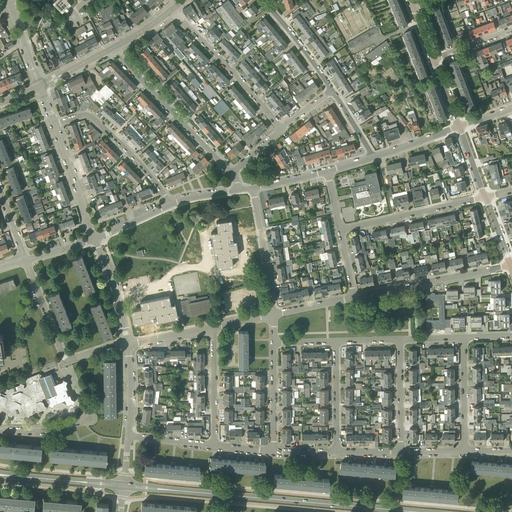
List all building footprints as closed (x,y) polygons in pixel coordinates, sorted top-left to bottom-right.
[(55,0),(53,3),(62,12),(66,9),(67,10),(69,8),(68,7),(71,4),(67,0),(55,0)] [(157,5),(152,0),(149,0),(147,2),(146,1),(144,3),(141,0),(139,0),(139,1),(140,2),(136,6),(138,9),(144,16),(148,12),(146,10),(150,6),(152,9),(157,5)] [(206,17),(205,14),(203,10),(197,0),(194,0),(193,1),(197,9),(199,12),(201,16),(203,19),(204,19),(206,17)] [(227,0),(224,3),(240,23),(245,19),(244,19),(243,19),(228,0),(227,0)] [(236,7),(240,12),(247,6),(244,3),(247,0),(239,0),(240,1),(237,4),(238,5),(236,7)] [(293,4),(291,0),(283,0),(286,9),(293,7),(295,10),(297,9),(299,7),(299,5),(298,5),(297,3),(293,4)] [(465,2),(464,0),(457,0),(460,8),(463,7),(462,4),(465,2)] [(471,0),(464,0),(465,2),(468,2),(469,6),(470,6),(471,9),(474,9),(471,1),(471,0)] [(304,3),(309,9),(311,12),(312,14),(315,12),(306,1),(304,3)] [(403,12),(399,1),(390,4),(395,16),(403,12)] [(239,24),(240,23),(224,3),(216,9),(231,30),(239,24)] [(506,3),(503,4),(505,8),(504,8),(505,11),(503,12),(505,17),(507,25),(511,22),(511,18),(511,15),(509,11),(508,7),(506,3)] [(103,18),(100,20),(109,38),(114,35),(110,27),(113,26),(112,25),(104,9),(101,4),(97,7),(101,13),(103,18)] [(201,22),(204,20),(204,19),(203,19),(201,16),(199,12),(197,9),(195,11),(191,4),(182,10),(189,19),(191,17),(195,22),(199,19),(201,22)] [(249,17),(246,19),(245,18),(244,19),(245,19),(248,23),(252,20),(256,16),(254,14),(258,10),(253,4),(247,9),(248,9),(245,12),(249,17)] [(114,24),(115,25),(119,32),(124,30),(115,12),(111,5),(104,9),(112,25),(114,24)] [(433,10),(434,12),(437,22),(446,18),(442,9),(441,10),(440,7),(433,10)] [(134,13),(140,19),(144,16),(138,9),(134,13)] [(293,18),(296,23),(302,19),(307,15),(311,12),(309,9),(306,11),(303,13),(302,10),(300,12),(298,10),(292,14),(294,17),(293,18)] [(140,19),(134,13),(132,10),(129,13),(127,11),(125,12),(130,22),(133,20),(135,23),(140,19)] [(468,10),(461,13),(462,18),(462,19),(466,18),(465,17),(470,16),(468,10)] [(121,14),(120,15),(118,11),(115,12),(124,30),(130,27),(123,14),(121,14)] [(217,12),(216,13),(215,14),(213,15),(210,17),(208,19),(212,23),(214,21),(219,16),(217,12)] [(408,24),(403,12),(395,16),(398,25),(400,24),(401,27),(408,24)] [(500,15),(497,16),(501,27),(507,25),(505,17),(501,18),(500,15)] [(260,29),(263,26),(269,22),(265,17),(259,22),(256,24),(256,25),(258,28),(259,28),(260,29)] [(489,18),(491,22),(488,23),(490,31),(496,29),(494,21),(492,17),(489,18)] [(446,18),(437,22),(442,33),(450,30),(446,18)] [(245,19),(240,23),(239,24),(242,28),(248,23),(245,19)] [(306,24),(302,19),(296,23),(300,28),(306,24)] [(109,38),(100,20),(100,21),(97,22),(99,26),(101,29),(99,30),(104,40),(109,38)] [(218,25),(214,21),(212,23),(209,26),(211,28),(207,32),(211,36),(218,29),(216,27),(218,25)] [(300,28),(304,33),(313,26),(312,26),(311,24),(311,23),(309,21),(306,24),(300,28)] [(6,38),(7,37),(9,36),(1,22),(0,22),(0,33),(1,36),(4,34),(6,38)] [(86,29),(92,26),(90,22),(81,27),(84,32),(87,31),(86,29)] [(267,31),(272,26),(269,22),(263,26),(267,31)] [(167,35),(176,27),(173,23),(163,30),(167,35)] [(484,33),(490,31),(488,23),(481,26),(484,33)] [(478,35),(475,28),(474,24),(468,26),(472,38),(478,35)] [(265,35),(261,39),(263,42),(264,41),(265,43),(267,41),(265,38),(267,37),(268,38),(276,31),(272,26),(267,31),(264,34),(265,35)] [(313,26),(304,33),(307,38),(316,31),(313,26)] [(484,33),(481,26),(475,28),(478,35),(484,33)] [(181,52),(186,46),(184,44),(186,42),(182,39),(185,36),(177,27),(177,28),(176,27),(167,35),(181,52)] [(222,37),(226,33),(222,30),(220,32),(218,29),(211,36),(215,40),(219,36),(221,38),(222,37)] [(64,62),(68,60),(68,59),(69,59),(61,44),(59,40),(53,30),(50,32),(55,41),(57,44),(60,50),(58,51),(59,54),(63,62),(64,61),(64,62)] [(450,30),(442,33),(446,45),(453,42),(452,40),(453,39),(450,30)] [(270,41),(273,38),(275,40),(280,36),(276,31),(268,38),(267,37),(265,38),(267,41),(269,40),(270,41)] [(311,43),(320,36),(320,35),(320,36),(319,34),(316,31),(307,38),(311,43)] [(403,37),(405,42),(407,46),(415,42),(411,31),(404,33),(405,36),(403,37)] [(227,32),(226,33),(222,37),(223,38),(218,43),(222,47),(228,42),(231,39),(232,37),(227,32)] [(163,39),(158,34),(158,33),(152,37),(168,55),(172,51),(166,45),(161,40),(163,39)] [(94,34),(89,37),(94,46),(99,43),(95,37),(94,34)] [(280,36),(275,40),(272,42),(275,46),(276,47),(284,40),(280,36)] [(315,47),(324,41),(323,40),(324,40),(320,36),(311,43),(315,47)] [(89,37),(83,39),(88,49),(94,46),(89,37)] [(61,44),(69,59),(71,58),(73,58),(73,57),(74,57),(72,54),(75,53),(70,43),(69,40),(68,40),(68,38),(65,40),(66,42),(64,43),(62,39),(59,40),(61,44)] [(83,39),(78,42),(80,45),(83,51),(88,49),(83,39)] [(232,46),(230,44),(233,41),(231,39),(228,42),(222,47),(226,51),(232,46)] [(276,48),(279,52),(282,49),(283,49),(288,45),(284,40),(276,47),(275,46),(273,47),(275,50),(276,48)] [(386,40),(376,47),(365,55),(370,62),(391,47),(388,43),(386,40)] [(54,48),(53,47),(50,41),(47,42),(49,46),(46,48),(49,52),(51,58),(49,59),(53,67),(56,65),(56,64),(57,63),(52,51),(51,49),(54,48)] [(318,52),(327,45),(324,41),(315,47),(318,52)] [(407,46),(408,50),(411,57),(420,54),(415,42),(407,46)] [(501,42),(495,44),(498,52),(501,50),(503,54),(506,53),(501,42)] [(190,54),(192,52),(197,47),(193,43),(187,48),(189,50),(184,54),(187,57),(190,54)] [(235,43),(232,46),(226,51),(231,56),(236,50),(239,48),(240,49),(242,47),(240,45),(238,46),(235,43)] [(495,44),(489,46),(492,54),(498,52),(495,44)] [(80,45),(75,47),(78,54),(83,51),(80,45)] [(328,56),(333,52),(327,45),(318,52),(322,57),(323,57),(324,59),(328,56)] [(489,46),(483,49),(485,56),(492,54),(489,46)] [(201,51),(197,47),(192,52),(196,56),(201,51)] [(272,51),(273,52),(275,50),(273,47),(264,55),(265,56),(269,53),(272,51)] [(140,53),(144,58),(149,53),(145,49),(140,53)] [(248,57),(250,55),(254,51),(252,49),(246,55),(248,57)] [(289,58),(295,54),(291,49),(286,53),(289,58)] [(485,56),(483,49),(477,51),(481,62),(487,60),(485,56)] [(241,55),(236,50),(231,56),(235,60),(241,55)] [(205,55),(201,51),(196,56),(198,58),(196,61),(198,63),(200,60),(205,55)] [(144,58),(148,62),(153,57),(149,53),(144,58)] [(273,55),(272,56),(269,53),(265,56),(270,61),(275,57),(273,55)] [(293,63),(298,59),(295,54),(289,58),(293,63)] [(424,66),(420,54),(411,57),(415,69),(424,66)] [(47,60),(45,55),(41,56),(47,68),(48,67),(49,69),(53,67),(49,59),(47,60)] [(155,55),(153,57),(148,62),(152,66),(159,60),(155,55)] [(205,55),(200,60),(205,65),(210,60),(205,55)] [(250,60),(247,57),(244,59),(239,64),(243,69),(251,61),(252,62),(254,61),(252,58),(250,60)] [(329,68),(336,64),(332,58),(326,62),(329,68)] [(160,59),(159,60),(152,66),(155,71),(163,64),(164,63),(160,59)] [(292,74),(294,77),(305,69),(298,59),(293,63),(294,65),(291,68),(292,69),(290,70),(292,73),(292,74)] [(451,63),(453,71),(455,75),(464,71),(460,62),(459,63),(458,60),(451,63)] [(101,70),(98,73),(102,77),(103,79),(106,76),(107,75),(117,66),(113,61),(111,63),(109,65),(107,66),(110,69),(107,71),(104,73),(101,70)] [(243,69),(247,73),(252,68),(255,66),(252,62),(251,61),(243,69)] [(209,64),(204,69),(206,70),(205,71),(208,74),(208,73),(210,75),(217,68),(213,63),(211,66),(209,64)] [(155,71),(159,75),(167,68),(163,64),(155,71)] [(329,68),(333,73),(339,69),(336,64),(329,68)] [(12,67),(13,69),(18,83),(23,81),(17,65),(12,67)] [(121,70),(117,66),(107,75),(108,77),(111,74),(113,77),(115,75),(121,70)] [(429,78),(426,70),(424,66),(415,69),(419,78),(420,77),(421,80),(429,78)] [(178,70),(176,68),(170,72),(167,68),(159,75),(163,79),(168,75),(171,77),(178,70)] [(221,72),(217,68),(210,75),(208,73),(208,74),(207,75),(209,78),(211,76),(214,79),(216,77),(221,72)] [(247,73),(251,78),(256,73),(252,68),(247,73)] [(493,76),(495,82),(497,88),(504,86),(507,85),(501,68),(498,69),(500,74),(497,75),(497,74),(493,76)] [(8,87),(13,85),(10,77),(7,78),(4,70),(4,69),(1,70),(1,71),(3,75),(5,79),(8,87)] [(13,85),(18,83),(13,69),(10,71),(10,72),(8,73),(10,77),(13,85)] [(339,69),(333,73),(336,78),(342,74),(339,69)] [(115,79),(117,81),(125,74),(121,70),(115,75),(118,77),(115,79)] [(260,70),(256,73),(251,78),(255,83),(264,75),(261,72),(260,70)] [(464,71),(455,75),(459,86),(468,83),(464,71)] [(190,81),(194,77),(195,77),(191,72),(189,75),(188,74),(186,76),(187,76),(186,77),(189,80),(190,81)] [(221,81),(226,76),(221,72),(216,77),(221,81)] [(129,78),(125,74),(117,81),(121,85),(124,83),(129,78)] [(342,74),(336,78),(339,83),(345,79),(342,74)] [(90,75),(90,76),(84,78),(82,75),(77,77),(83,90),(90,97),(95,92),(97,88),(90,75)] [(266,78),(264,75),(255,83),(259,87),(265,82),(268,80),(269,81),(271,79),(268,77),(266,78)] [(221,81),(218,84),(221,87),(225,86),(230,81),(226,76),(221,81)] [(80,105),(80,111),(85,110),(90,106),(94,101),(90,97),(83,90),(77,77),(76,77),(77,78),(77,79),(73,80),(72,79),(69,81),(74,92),(75,94),(80,105)] [(133,82),(129,78),(124,83),(127,87),(133,82)] [(300,80),(306,87),(304,89),(309,95),(314,91),(309,85),(305,80),(303,78),(300,80)] [(345,79),(339,83),(342,88),(349,84),(345,79)] [(71,93),(74,92),(69,81),(60,86),(60,87),(54,89),(57,98),(64,96),(71,93)] [(168,85),(172,90),(178,85),(174,81),(168,85)] [(172,90),(176,94),(184,87),(183,87),(186,85),(182,81),(178,85),(172,90)] [(309,85),(314,91),(319,87),(314,81),(309,85)] [(127,87),(132,91),(137,86),(133,82),(127,87)] [(269,87),(265,82),(259,87),(263,92),(269,87)] [(349,84),(342,88),(346,93),(352,89),(351,87),(354,85),(353,83),(352,82),(349,84)] [(489,84),(491,90),(494,99),(500,96),(497,88),(495,82),(489,84)] [(438,95),(435,85),(434,83),(427,86),(428,89),(427,89),(430,98),(438,95)] [(468,83),(459,86),(464,98),(472,95),(468,83)] [(102,95),(107,99),(114,92),(106,84),(99,90),(97,88),(95,92),(90,97),(94,101),(95,102),(102,95)] [(228,89),(232,94),(237,89),(233,85),(228,89)] [(359,91),(361,94),(367,90),(367,91),(368,91),(370,89),(367,85),(364,87),(359,91)] [(304,89),(302,86),(298,88),(297,90),(299,93),(304,99),(309,95),(304,89)] [(504,86),(497,88),(500,96),(505,95),(506,96),(507,96),(507,94),(506,91),(505,88),(504,86)] [(176,94),(180,98),(187,92),(184,87),(176,94)] [(241,94),(237,89),(232,94),(236,98),(241,94)] [(273,92),(271,90),(266,94),(268,96),(267,97),(271,101),(280,94),(281,95),(281,96),(283,94),(281,91),(280,90),(278,92),(276,89),(273,92)] [(132,91),(130,93),(123,99),(125,102),(134,93),(132,91)] [(137,97),(141,101),(146,96),(142,92),(137,97)] [(180,98),(184,103),(191,96),(187,92),(180,98)] [(304,99),(299,93),(296,95),(295,96),(299,102),(304,99)] [(245,98),(241,94),(236,98),(239,103),(245,98)] [(271,101),(275,106),(281,101),(279,99),(282,97),(280,96),(281,95),(280,94),(271,101)] [(443,107),(438,95),(430,98),(434,110),(443,107)] [(464,98),(465,100),(468,110),(475,107),(474,104),(476,104),(472,95),(464,98)] [(64,96),(57,98),(60,104),(66,102),(64,96)] [(146,96),(141,101),(139,103),(143,107),(150,101),(146,96)] [(184,103),(187,107),(195,100),(191,96),(184,103)] [(356,109),(363,104),(358,97),(357,98),(351,101),(352,103),(351,103),(352,105),(353,105),(356,109)] [(74,99),(70,101),(71,104),(72,107),(79,105),(76,98),(74,99)] [(249,103),(245,98),(239,103),(243,107),(249,103)] [(229,108),(222,99),(213,107),(221,116),(229,108)] [(195,100),(187,107),(191,111),(197,106),(199,104),(195,100)] [(283,115),(291,108),(289,106),(294,102),(293,101),(292,100),(289,102),(285,106),(279,111),(283,115)] [(99,107),(95,102),(94,101),(90,106),(95,111),(98,108),(99,108),(99,107)] [(150,101),(143,107),(147,111),(154,105),(150,101)] [(281,101),(275,106),(279,111),(285,106),(281,101)] [(69,108),(68,106),(66,102),(60,104),(62,111),(69,108)] [(107,108),(105,106),(107,104),(105,102),(99,107),(99,108),(101,110),(100,111),(105,116),(110,110),(113,107),(114,108),(116,106),(113,104),(111,106),(110,105),(107,108)] [(252,107),(249,103),(243,107),(247,112),(252,107)] [(154,105),(147,111),(147,112),(151,116),(153,114),(158,109),(154,105)] [(324,110),(328,115),(334,112),(331,106),(324,110)] [(27,107),(22,108),(20,109),(21,110),(18,111),(21,118),(23,117),(24,119),(30,117),(30,115),(32,114),(30,107),(27,108),(27,107)] [(256,112),(252,107),(247,112),(251,116),(256,112)] [(374,111),(371,113),(371,114),(373,117),(375,116),(375,115),(382,111),(381,107),(374,111)] [(447,118),(443,107),(434,110),(438,119),(439,118),(440,121),(444,119),(447,118)] [(368,116),(371,114),(371,113),(368,108),(359,114),(362,120),(368,116)] [(158,109),(153,114),(157,118),(162,113),(158,109)] [(110,110),(105,116),(110,119),(114,114),(110,110)] [(9,114),(7,115),(9,122),(12,121),(12,123),(19,121),(18,119),(21,118),(18,111),(16,112),(15,111),(8,113),(9,114)] [(119,118),(121,115),(117,111),(114,114),(110,119),(114,123),(119,118)] [(334,112),(328,115),(331,120),(337,117),(334,112)] [(408,114),(409,118),(413,132),(416,131),(417,131),(418,130),(419,130),(420,129),(415,116),(414,112),(408,114)] [(159,124),(161,122),(166,117),(162,113),(157,118),(155,120),(159,124)] [(4,114),(0,115),(0,125),(0,127),(7,125),(6,123),(9,122),(7,115),(4,116),(4,114)] [(194,119),(198,124),(204,119),(200,115),(194,119)] [(132,124),(138,118),(135,116),(129,122),(132,124)] [(327,123),(329,126),(330,128),(332,127),(340,122),(337,117),(328,122),(327,123)] [(407,123),(403,117),(402,117),(399,120),(404,126),(407,123)] [(119,118),(114,123),(119,128),(124,122),(119,118)] [(198,124),(202,128),(207,123),(204,119),(198,124)] [(309,120),(304,124),(309,130),(314,126),(309,120)] [(207,123),(202,128),(206,132),(215,124),(213,122),(212,124),(210,121),(207,123)] [(396,122),(390,124),(387,125),(385,121),(380,123),(386,141),(393,138),(394,139),(397,138),(398,137),(397,137),(401,136),(396,122)] [(78,122),(68,125),(70,131),(80,127),(78,122)] [(335,132),(331,134),(331,135),(332,136),(337,133),(336,132),(344,127),(340,122),(332,127),(335,132)] [(499,124),(501,131),(498,132),(501,139),(507,136),(506,132),(510,131),(509,126),(508,126),(506,122),(499,124)] [(169,134),(176,127),(172,123),(167,128),(169,130),(167,132),(169,134)] [(263,132),(268,128),(263,123),(258,127),(263,132)] [(496,142),(495,139),(494,139),(490,127),(489,127),(487,123),(482,125),(486,137),(489,136),(490,138),(492,137),(493,139),(491,139),(493,144),(496,142)] [(206,132),(210,137),(217,130),(215,127),(216,126),(215,124),(206,132)] [(248,127),(249,128),(246,131),(247,132),(254,140),(258,136),(251,128),(253,126),(252,126),(251,124),(248,127)] [(258,127),(256,124),(254,126),(253,125),(252,126),(253,126),(251,128),(258,136),(263,132),(258,127)] [(304,124),(300,128),(304,134),(309,130),(304,124)] [(43,131),(41,125),(39,126),(35,127),(34,125),(30,126),(32,133),(33,135),(43,131)] [(384,142),(383,140),(381,140),(375,125),(372,126),(375,133),(371,134),(374,145),(384,142)] [(486,137),(482,125),(476,127),(478,131),(477,131),(480,140),(481,141),(483,140),(483,139),(486,137)] [(126,136),(132,130),(128,126),(122,131),(126,136)] [(82,134),(80,127),(70,131),(72,137),(82,134)] [(180,131),(176,127),(169,134),(173,138),(175,136),(180,131)] [(338,136),(340,135),(346,131),(344,127),(336,132),(337,133),(338,136)] [(300,128),(295,131),(299,137),(301,139),(306,136),(304,134),(300,128)] [(89,138),(90,138),(93,137),(98,131),(95,129),(92,133),(91,133),(88,134),(89,138)] [(132,130),(126,136),(130,140),(136,135),(132,130)] [(214,141),(221,134),(223,133),(221,131),(220,132),(217,130),(210,137),(214,141)] [(35,141),(39,139),(45,137),(43,131),(33,135),(32,133),(30,134),(31,137),(33,137),(35,141)] [(94,141),(98,138),(101,134),(98,131),(93,137),(94,141)] [(184,135),(180,131),(175,136),(179,140),(184,135)] [(290,135),(288,136),(293,142),(294,141),(295,141),(299,137),(295,131),(290,135)] [(242,135),(239,132),(237,134),(240,137),(242,140),(243,141),(246,145),(248,143),(249,144),(254,140),(247,132),(242,135)] [(84,140),(82,134),(72,137),(74,143),(84,140)] [(223,136),(221,134),(214,141),(217,145),(223,140),(221,138),(223,136)] [(136,135),(130,140),(135,144),(140,139),(136,135)] [(188,139),(184,135),(179,140),(183,144),(188,139)] [(445,139),(449,151),(450,151),(451,153),(453,152),(451,146),(454,145),(451,136),(451,137),(450,136),(448,137),(448,138),(445,139)] [(86,148),(92,146),(95,144),(94,141),(93,137),(90,138),(91,142),(85,144),(85,145),(86,148)] [(96,147),(99,146),(101,148),(106,143),(102,139),(97,144),(95,144),(92,146),(93,148),(96,147)] [(140,139),(135,144),(139,149),(144,144),(140,139)] [(192,143),(188,139),(183,144),(187,148),(192,143)] [(83,147),(85,145),(85,144),(84,140),(74,143),(76,149),(83,147)] [(244,147),(238,140),(237,141),(237,140),(233,143),(240,151),(244,147)] [(41,144),(37,146),(37,144),(34,145),(36,148),(38,147),(40,153),(46,151),(46,149),(50,148),(47,142),(41,144)] [(101,148),(103,150),(101,153),(99,154),(101,157),(100,157),(100,158),(103,156),(111,148),(106,143),(101,148)] [(196,148),(192,143),(187,148),(191,153),(196,148)] [(240,151),(233,143),(235,145),(231,149),(236,154),(240,151)] [(348,145),(350,153),(356,151),(354,143),(348,145)] [(341,147),(344,155),(350,153),(348,145),(341,147)] [(236,154),(231,149),(229,147),(225,151),(231,158),(236,154)] [(335,149),(338,156),(344,155),(341,147),(335,149)] [(432,149),(435,156),(437,161),(444,158),(443,155),(439,147),(432,149)] [(100,158),(101,160),(105,158),(108,155),(110,157),(115,152),(111,148),(103,156),(100,158)] [(146,157),(152,152),(148,148),(142,153),(146,157)] [(325,158),(331,156),(329,151),(329,149),(322,150),(325,158)] [(331,158),(338,156),(335,149),(329,151),(331,156),(331,158)] [(80,160),(87,157),(93,155),(96,154),(95,150),(92,151),(86,154),(85,151),(78,154),(80,160)] [(273,155),(277,161),(284,157),(280,150),(273,155)] [(316,152),(319,160),(325,158),(322,150),(316,152)] [(12,159),(9,153),(8,154),(7,151),(0,153),(0,154),(1,156),(0,156),(0,158),(2,163),(3,163),(4,165),(11,163),(10,160),(12,159)] [(42,154),(40,155),(43,160),(43,162),(53,158),(51,153),(48,154),(47,152),(42,154)] [(115,152),(110,157),(115,162),(120,157),(115,152)] [(152,152),(146,157),(150,162),(156,156),(152,152)] [(175,157),(170,152),(167,155),(168,156),(167,157),(168,158),(171,161),(175,157)] [(316,152),(310,154),(313,162),(319,160),(316,152)] [(155,166),(163,158),(162,157),(161,157),(159,154),(156,156),(150,162),(155,166)] [(313,162),(310,154),(304,156),(307,164),(313,162)] [(425,154),(417,155),(419,163),(426,161),(427,163),(430,162),(430,165),(433,165),(431,155),(425,156),(425,154)] [(411,165),(419,163),(417,155),(409,157),(411,165)] [(200,160),(205,165),(209,161),(204,156),(200,160)] [(450,166),(455,164),(452,156),(447,158),(450,166)] [(80,160),(82,165),(89,163),(87,157),(80,160)] [(288,163),(284,157),(277,161),(281,167),(288,163)] [(49,166),(56,164),(53,158),(43,162),(43,160),(40,161),(42,165),(44,164),(44,165),(48,163),(49,166)] [(165,161),(164,160),(163,158),(155,166),(159,171),(164,165),(163,163),(165,161)] [(447,159),(443,161),(444,163),(441,164),(443,169),(450,166),(447,159)] [(498,170),(497,163),(499,162),(498,159),(493,161),(494,164),(489,165),(491,171),(490,171),(498,170)] [(205,165),(200,160),(196,164),(201,169),(205,165)] [(118,165),(122,169),(123,170),(128,165),(123,161),(118,165)] [(201,169),(196,164),(193,161),(186,168),(191,174),(194,171),(197,173),(201,169)] [(401,161),(394,163),(396,171),(403,170),(401,161)] [(85,171),(90,169),(91,171),(96,169),(95,169),(94,166),(91,168),(89,163),(82,165),(85,171)] [(388,173),(389,173),(396,171),(394,163),(387,165),(389,173),(388,173)] [(123,170),(125,173),(120,178),(118,181),(119,182),(122,180),(125,177),(132,170),(128,165),(123,170)] [(456,168),(453,169),(454,172),(453,172),(455,177),(459,176),(459,174),(465,172),(463,165),(456,168)] [(6,173),(6,174),(8,180),(10,179),(10,182),(17,179),(16,176),(18,176),(16,169),(14,170),(13,167),(6,170),(7,173),(6,173)] [(173,168),(174,171),(175,172),(171,173),(172,176),(175,183),(181,181),(176,170),(178,169),(177,167),(173,168)] [(176,170),(181,181),(186,178),(185,176),(188,175),(186,169),(183,170),(182,168),(178,169),(176,170)] [(51,172),(47,173),(47,172),(45,173),(46,176),(48,175),(50,181),(58,178),(58,176),(60,175),(58,169),(51,172)] [(129,181),(132,179),(137,174),(132,170),(125,177),(129,181)] [(492,178),(500,176),(498,170),(490,171),(490,172),(491,171),(492,178)] [(377,171),(375,172),(365,174),(367,183),(351,187),(356,207),(382,201),(381,195),(380,191),(381,191),(377,171)] [(87,177),(89,182),(96,180),(99,178),(97,173),(87,177)] [(132,179),(136,184),(141,179),(137,174),(132,179)] [(503,176),(500,176),(492,178),(494,185),(498,184),(499,184),(501,183),(501,179),(505,178),(506,182),(509,181),(507,176),(505,177),(504,175),(503,176)] [(28,186),(29,185),(34,183),(31,176),(26,178),(27,181),(28,186)] [(175,183),(172,176),(166,179),(169,185),(175,183)] [(54,189),(64,185),(62,180),(59,181),(58,178),(50,181),(44,184),(46,187),(49,186),(49,185),(52,184),(54,189)] [(96,180),(89,182),(91,188),(98,185),(101,184),(99,178),(96,180)] [(22,191),(21,189),(21,188),(22,188),(20,181),(18,182),(17,179),(10,182),(11,184),(10,184),(12,191),(14,191),(15,193),(22,191)] [(442,187),(441,184),(441,182),(440,181),(440,180),(435,181),(437,188),(430,189),(432,195),(433,198),(440,196),(439,190),(443,189),(442,187)] [(456,190),(458,190),(467,188),(465,181),(454,183),(456,190)] [(135,187),(140,200),(154,195),(152,189),(151,190),(150,187),(142,190),(140,183),(138,185),(135,187)] [(100,191),(103,189),(101,184),(98,185),(91,188),(93,194),(100,191)] [(64,185),(54,189),(56,195),(59,194),(66,191),(64,185)] [(421,187),(413,188),(416,202),(424,200),(423,194),(426,193),(425,185),(421,186),(421,187)] [(135,202),(136,202),(136,201),(140,200),(135,187),(133,190),(131,190),(132,194),(132,195),(126,197),(124,193),(122,194),(125,203),(128,202),(129,204),(135,202)] [(311,190),(313,197),(313,201),(319,199),(320,201),(321,204),(324,203),(323,200),(324,200),(323,197),(320,198),(319,196),(318,188),(311,190)] [(304,191),(306,198),(313,197),(311,190),(304,191)] [(303,202),(300,202),(299,197),(298,197),(297,193),(294,193),(291,193),(292,194),(291,194),(293,203),(297,201),(298,203),(299,203),(300,208),(304,207),(303,202)] [(118,209),(114,198),(113,195),(112,194),(110,194),(109,195),(112,201),(109,202),(110,204),(112,211),(118,209)] [(119,201),(116,194),(113,195),(114,198),(118,209),(124,206),(123,204),(125,203),(122,194),(121,194),(119,195),(121,200),(119,201)] [(20,210),(27,207),(26,204),(28,204),(26,198),(24,198),(23,195),(16,198),(17,201),(16,201),(18,208),(19,207),(20,210)] [(400,196),(402,205),(410,203),(408,195),(400,196)] [(277,205),(282,204),(282,206),(285,205),(284,204),(285,204),(285,203),(284,201),(284,200),(283,196),(279,197),(279,196),(276,197),(275,197),(277,205)] [(402,205),(400,196),(393,198),(395,206),(402,205)] [(60,203),(61,206),(64,205),(70,202),(68,197),(61,199),(56,201),(57,204),(60,203)] [(277,205),(275,197),(272,198),(268,199),(269,203),(270,207),(270,208),(273,208),(272,206),(277,205)] [(110,204),(104,206),(107,213),(112,211),(110,204)] [(101,215),(107,213),(104,206),(99,209),(101,215)] [(31,219),(31,217),(30,216),(32,216),(30,209),(28,210),(27,207),(20,210),(21,212),(20,212),(22,219),(23,219),(24,221),(31,219)] [(472,217),(479,215),(477,208),(470,210),(472,217)] [(450,225),(457,223),(460,223),(459,222),(457,223),(455,213),(448,215),(450,225)] [(67,217),(66,217),(67,220),(70,227),(75,225),(72,215),(67,217)] [(450,225),(448,215),(442,216),(443,223),(444,226),(445,230),(448,229),(447,225),(450,225)] [(473,223),(480,222),(479,215),(472,217),(473,223)] [(435,218),(436,225),(437,228),(441,227),(444,226),(443,223),(442,216),(435,218)] [(322,227),(329,225),(327,218),(320,220),(322,227)] [(430,226),(430,229),(431,229),(437,228),(436,225),(435,218),(428,220),(430,226)] [(64,229),(70,227),(67,220),(62,223),(64,229)] [(217,254),(218,258),(217,258),(218,268),(233,266),(232,256),(238,255),(236,240),(233,241),(232,231),(233,231),(231,220),(216,222),(218,232),(211,233),(214,255),(217,254)] [(416,222),(418,229),(425,228),(423,221),(416,222)] [(410,224),(412,233),(412,234),(419,233),(418,229),(416,222),(410,224)] [(475,230),(482,228),(480,222),(473,223),(475,230)] [(40,225),(41,229),(44,236),(50,234),(47,227),(46,223),(40,225)] [(56,232),(54,225),(47,227),(50,234),(56,232)] [(323,233),(330,232),(329,225),(322,227),(323,233)] [(400,236),(406,235),(407,235),(406,232),(405,225),(398,226),(400,236)] [(393,235),(393,236),(394,236),(395,238),(400,236),(398,226),(391,228),(393,235)] [(271,229),(272,236),(279,235),(278,228),(271,229)] [(482,228),(475,230),(476,237),(483,235),(482,228)] [(44,236),(41,229),(35,232),(37,239),(44,236)] [(379,231),(381,238),(388,236),(386,229),(379,231)] [(381,238),(379,231),(372,232),(374,239),(381,238)] [(31,241),(37,239),(35,232),(29,234),(31,241)] [(325,240),(331,239),(330,232),(323,233),(325,240)] [(358,234),(358,236),(351,237),(352,244),(359,242),(363,242),(362,235),(361,235),(360,234),(358,234)] [(280,242),(283,241),(284,241),(283,235),(279,235),(272,236),(273,243),(280,242)] [(6,243),(4,239),(5,239),(4,236),(1,237),(2,240),(0,241),(0,246),(2,252),(9,250),(6,243)] [(331,239),(325,240),(326,247),(333,245),(331,239)] [(361,249),(359,242),(352,244),(354,251),(361,249)] [(475,244),(477,254),(474,255),(476,263),(483,262),(481,254),(479,247),(479,243),(475,244)] [(285,253),(284,247),(283,247),(274,248),(275,255),(285,253)] [(324,259),(328,259),(335,257),(334,250),(324,252),(323,250),(317,251),(314,252),(314,255),(321,253),(322,256),(324,256),(324,259)] [(481,254),(483,262),(489,260),(487,252),(481,254)] [(283,261),(285,260),(286,260),(285,253),(275,255),(276,262),(283,261)] [(75,267),(85,263),(82,254),(72,258),(75,267)] [(440,270),(438,262),(437,258),(433,259),(433,257),(431,258),(430,254),(427,255),(429,264),(432,264),(433,272),(440,270)] [(357,263),(364,262),(362,255),(355,256),(357,263)] [(425,261),(420,263),(422,274),(429,273),(427,264),(429,264),(427,255),(424,256),(425,261)] [(455,255),(449,256),(449,257),(450,260),(451,268),(458,267),(456,258),(455,255)] [(476,263),(474,255),(468,256),(470,264),(476,263)] [(335,257),(328,259),(330,265),(337,264),(335,257)] [(464,265),(463,257),(456,258),(458,267),(464,265)] [(416,275),(422,274),(420,263),(414,264),(412,258),(409,259),(411,265),(413,264),(416,275)] [(402,266),(402,270),(396,271),(398,279),(411,276),(409,268),(409,267),(411,267),(411,265),(409,259),(406,259),(408,265),(402,266)] [(364,262),(357,263),(358,270),(361,269),(362,272),(365,271),(371,270),(374,269),(374,266),(370,267),(370,264),(369,264),(368,261),(364,262)] [(445,261),(438,262),(440,270),(446,269),(445,261)] [(88,271),(85,263),(75,267),(79,275),(88,271)] [(386,281),(384,273),(383,269),(378,270),(377,265),(374,266),(374,269),(375,274),(377,273),(378,275),(378,274),(380,283),(386,281)] [(288,272),(287,266),(286,266),(284,266),(277,267),(278,274),(285,273),(288,272)] [(92,280),(88,271),(79,275),(82,284),(92,280)] [(391,272),(384,273),(386,281),(393,280),(391,272)] [(373,275),(373,276),(370,276),(367,277),(368,285),(375,284),(373,275)] [(362,286),(368,285),(367,277),(360,278),(362,286)] [(85,292),(94,289),(95,288),(92,280),(82,284),(85,292)] [(333,284),(334,292),(341,291),(339,282),(333,284)] [(322,295),(320,286),(320,283),(313,285),(314,288),(315,296),(322,295)] [(290,301),(288,293),(287,284),(280,285),(282,294),(284,302),(290,301)] [(320,286),(322,295),(328,293),(326,285),(320,286)] [(470,296),(469,286),(464,286),(464,293),(461,293),(461,299),(464,299),(464,296),(470,296)] [(478,295),(478,289),(475,289),(475,286),(469,286),(470,296),(475,296),(475,295),(478,295)] [(491,294),(497,294),(497,291),(501,291),(501,286),(491,286),(491,294)] [(308,289),(301,290),(303,298),(309,297),(308,289)] [(461,299),(461,293),(458,293),(458,289),(453,290),(453,300),(461,299)] [(52,303),(62,299),(58,290),(49,294),(52,303)] [(297,300),(303,298),(301,290),(295,292),(297,300)] [(453,300),(453,290),(447,290),(447,294),(444,294),(444,300),(453,300)] [(295,292),(288,293),(290,301),(297,300),(295,292)] [(451,326),(450,319),(445,319),(445,307),(444,300),(444,294),(444,293),(444,294),(435,294),(435,293),(434,292),(433,292),(432,292),(431,293),(431,294),(426,294),(426,304),(439,304),(439,319),(426,320),(427,330),(427,329),(433,329),(436,328),(436,329),(445,329),(445,326),(451,326)] [(497,294),(491,294),(491,298),(495,297),(495,303),(505,303),(505,297),(497,297),(497,294)] [(175,304),(171,305),(169,296),(141,302),(142,308),(132,310),(135,325),(146,322),(146,321),(156,319),(157,322),(178,318),(175,304)] [(208,298),(207,298),(207,296),(196,298),(195,296),(188,297),(188,299),(181,301),(184,317),(191,315),(212,311),(210,298),(208,298)] [(55,311),(65,307),(62,299),(52,303),(55,311)] [(90,305),(94,313),(103,310),(100,301),(90,305)] [(496,311),(502,311),(502,308),(506,308),(505,303),(495,303),(496,311)] [(68,316),(65,307),(55,311),(59,319),(68,316)] [(106,318),(103,310),(94,313),(97,322),(106,318)] [(502,314),(502,311),(496,311),(496,314),(500,314),(500,320),(510,319),(510,314),(502,314)] [(468,322),(468,315),(465,315),(465,316),(459,316),(460,326),(465,326),(465,322),(468,322)] [(477,326),(476,316),(471,316),(471,315),(468,315),(468,322),(471,322),(471,326),(477,326)] [(485,322),(485,315),(482,315),(482,316),(476,316),(477,326),(482,326),(482,322),(485,322)] [(68,316),(59,319),(62,328),(71,324),(68,316)] [(460,326),(459,316),(454,317),(451,317),(451,324),(454,324),(454,327),(460,326)] [(110,326),(106,318),(97,322),(100,330),(110,326)] [(103,339),(105,338),(113,335),(110,326),(100,330),(103,339)] [(238,331),(238,334),(238,349),(248,349),(248,341),(248,339),(248,331),(238,331)] [(238,349),(239,364),(239,367),(248,367),(248,359),(248,357),(248,349),(238,349)] [(177,360),(177,350),(170,351),(170,354),(167,354),(167,361),(177,361),(177,360)] [(185,350),(177,350),(177,360),(188,360),(188,354),(185,354),(185,350)] [(156,351),(156,358),(156,361),(167,361),(167,354),(164,354),(164,351),(156,351)] [(346,364),(353,364),(355,364),(355,367),(361,367),(361,364),(355,364),(355,358),(345,358),(346,364)] [(104,360),(104,369),(116,369),(116,368),(115,368),(115,359),(104,360)] [(194,368),(194,371),(200,371),(200,368),(204,368),(204,360),(197,360),(197,368),(194,368)] [(145,376),(156,376),(156,374),(155,374),(155,370),(162,369),(161,366),(156,365),(150,366),(150,369),(144,369),(144,370),(144,371),(145,376)] [(116,370),(116,369),(104,369),(104,378),(115,378),(115,370),(116,370)] [(385,369),(380,369),(380,372),(381,372),(381,375),(381,379),(384,379),(391,379),(391,372),(386,372),(385,369)] [(197,381),(204,381),(204,374),(200,374),(200,371),(194,371),(194,374),(197,374),(197,381)] [(5,392),(6,393),(7,394),(5,394),(0,392),(0,411),(1,412),(1,410),(5,409),(7,409),(8,413),(8,415),(12,417),(13,415),(24,410),(26,414),(25,415),(29,417),(30,415),(33,414),(32,413),(33,411),(37,409),(40,410),(40,411),(43,410),(45,411),(47,407),(45,406),(44,402),(42,402),(43,400),(42,399),(49,397),(50,401),(49,405),(53,406),(54,403),(63,400),(64,403),(67,404),(71,403),(73,404),(75,399),(72,398),(70,394),(68,394),(66,389),(68,388),(66,384),(67,381),(63,379),(62,381),(59,382),(58,379),(54,381),(52,375),(54,374),(53,372),(42,376),(41,374),(39,373),(25,379),(26,382),(27,381),(28,382),(27,383),(26,386),(24,387),(24,386),(24,384),(20,383),(19,385),(8,389),(6,388),(5,392)] [(224,381),(232,381),(235,380),(235,376),(240,376),(240,375),(244,375),(244,372),(238,372),(232,372),(227,372),(227,374),(224,374),(224,381)] [(116,386),(115,378),(104,378),(104,388),(116,387),(116,386)] [(318,384),(320,384),(328,384),(328,378),(318,378),(316,378),(316,384),(312,384),(312,387),(318,387),(318,384)] [(235,380),(232,381),(224,381),(224,387),(232,387),(232,389),(238,389),(244,389),(244,386),(238,387),(238,386),(235,386),(235,380)] [(194,392),(200,392),(200,389),(204,389),(204,381),(197,381),(197,389),(194,389),(194,392)] [(511,394),(511,393),(511,383),(511,384),(505,384),(503,384),(504,391),(511,391),(511,394)] [(116,389),(116,387),(104,388),(104,397),(116,397),(116,389)] [(145,389),(145,396),(155,397),(156,391),(152,391),(153,390),(145,389)] [(224,398),(235,398),(235,392),(238,392),(238,393),(244,392),(244,389),(238,389),(232,389),(232,392),(224,392),(224,398)] [(193,402),(197,402),(204,402),(204,396),(204,395),(200,395),(200,392),(194,392),(190,392),(190,398),(193,398),(193,402)] [(455,401),(455,395),(444,395),(444,401),(443,401),(443,404),(445,404),(448,404),(448,401),(455,401)] [(345,403),(352,402),(355,402),(355,405),(361,405),(361,402),(356,402),(356,396),(352,396),(345,396),(345,403)] [(116,405),(116,397),(104,397),(104,406),(116,406),(116,405)] [(235,398),(224,398),(224,404),(232,404),(233,404),(233,407),(238,407),(244,407),(244,404),(238,404),(235,404),(235,398)] [(197,402),(193,402),(193,412),(194,412),(200,412),(200,409),(204,409),(204,408),(205,408),(204,408),(204,402),(197,402)] [(116,407),(116,406),(104,406),(104,416),(116,416),(116,407)] [(142,415),(150,416),(153,417),(153,412),(150,412),(150,409),(143,408),(142,415)] [(485,413),(474,413),(474,420),(483,420),(483,423),(486,423),(489,423),(492,423),(492,420),(485,420),(485,413)] [(345,415),(345,422),(352,422),(352,425),(355,425),(361,425),(369,425),(369,421),(366,422),(366,420),(356,420),(356,419),(353,419),(353,415),(345,415)] [(418,424),(423,424),(426,424),(426,421),(423,421),(423,418),(417,418),(417,415),(410,415),(410,421),(418,421),(418,424)] [(236,419),(236,416),(224,416),(224,422),(227,422),(227,425),(232,425),(232,422),(233,422),(233,419),(236,419)] [(180,420),(174,420),(174,424),(174,431),(179,431),(179,432),(180,432),(180,431),(181,431),(181,423),(184,423),(184,417),(180,417),(180,420)] [(224,431),(226,431),(226,435),(229,435),(229,438),(235,438),(235,430),(235,427),(235,425),(232,425),(227,425),(224,425),(224,431)] [(365,432),(365,434),(365,442),(372,441),(372,435),(375,435),(375,428),(375,426),(374,426),(371,426),(371,431),(365,432)] [(244,435),(244,430),(241,430),(241,427),(235,427),(235,430),(235,438),(242,438),(242,435),(244,435)] [(253,431),(247,431),(247,430),(244,430),(244,435),(247,435),(247,439),(253,439),(253,431)] [(438,433),(435,433),(435,430),(432,430),(432,433),(432,441),(438,441),(438,438),(440,438),(440,435),(438,435),(438,433)] [(4,455),(13,455),(14,444),(5,443),(4,455)] [(13,455),(22,456),(23,445),(14,444),(13,455)] [(22,456),(32,457),(33,446),(23,445),(22,456)] [(33,446),(32,457),(41,458),(42,447),(33,446)] [(50,459),(59,460),(61,448),(51,447),(50,459)] [(59,460),(69,461),(70,449),(61,448),(59,460)] [(69,461),(78,461),(79,450),(70,449),(69,461)] [(78,461),(87,462),(88,451),(79,450),(78,461)] [(87,462),(97,463),(98,452),(88,451),(87,462)] [(98,452),(97,463),(106,464),(106,460),(107,460),(107,458),(107,453),(98,452)] [(219,468),(220,459),(219,458),(219,459),(211,458),(209,458),(208,463),(209,463),(209,465),(210,465),(210,467),(219,468)] [(229,460),(225,459),(221,459),(220,459),(219,468),(228,469),(229,460)] [(237,470),(238,460),(237,460),(229,460),(228,469),(237,470)] [(239,461),(239,460),(238,460),(237,470),(246,471),(247,461),(239,461)] [(255,471),(256,462),(255,462),(247,461),(246,471),(255,471)] [(480,471),(481,462),(480,462),(472,461),(471,469),(470,469),(470,470),(471,470),(471,471),(480,471)] [(257,462),(256,462),(255,471),(265,472),(265,463),(257,462)] [(349,472),(350,462),(349,462),(348,463),(341,462),(340,464),(340,469),(340,470),(339,470),(339,471),(340,471),(349,472)] [(350,462),(349,472),(358,473),(359,464),(351,463),(350,462)] [(481,462),(480,471),(489,472),(490,463),(482,462),(481,462)] [(154,473),(154,464),(145,463),(144,472),(154,473)] [(498,473),(499,463),(498,463),(490,463),(489,472),(498,473)] [(499,463),(498,473),(507,474),(508,464),(500,463),(499,463)] [(163,474),(164,464),(154,464),(154,473),(163,474)] [(172,475),(173,465),(164,464),(163,474),(172,475)] [(367,474),(368,464),(367,464),(366,464),(359,464),(358,473),(367,474)] [(368,464),(367,474),(376,475),(377,465),(369,464),(368,464)] [(182,466),(173,465),(172,475),(181,475),(182,466)] [(385,475),(386,466),(385,466),(377,465),(376,475),(385,475)] [(190,476),(191,467),(182,466),(181,475),(190,476)] [(386,466),(385,475),(394,476),(395,467),(387,466),(386,466)] [(191,467),(190,476),(199,477),(199,476),(200,477),(200,476),(199,476),(200,468),(191,467)] [(273,484),(283,485),(284,475),(274,474),(273,484)] [(293,476),(284,475),(283,485),(292,485),(293,476)] [(292,485),(301,486),(301,477),(293,476),(292,485)] [(311,478),(301,477),(301,486),(310,487),(311,478)] [(310,487),(319,488),(320,478),(311,478),(310,487)] [(329,479),(320,478),(319,488),(328,489),(328,488),(329,488),(329,487),(328,487),(329,479)] [(404,495),(413,496),(414,487),(404,486),(404,495)] [(423,488),(414,487),(413,496),(422,497),(423,488)] [(422,497),(431,498),(432,488),(423,488),(422,497)] [(441,489),(432,488),(431,498),(440,499),(441,489)] [(440,499),(449,499),(450,490),(441,489),(440,499)] [(459,491),(450,490),(449,499),(458,500),(459,500),(459,499),(458,499),(459,491)] [(14,507),(15,496),(6,495),(4,511),(5,511),(6,508),(7,509),(7,507),(14,507)] [(14,507),(21,508),(20,511),(22,511),(24,496),(15,496),(14,507)] [(35,497),(24,496),(22,511),(23,511),(24,510),(25,510),(26,508),(34,509),(35,497)] [(49,511),(50,511),(52,499),(44,498),(43,510),(49,510),(49,511)] [(60,511),(62,500),(52,499),(50,511),(53,511),(60,511)] [(60,511),(67,511),(69,511),(70,501),(62,500),(60,511)] [(81,502),(70,501),(69,511),(80,511),(81,508),(82,507),(81,507),(81,502)] [(95,511),(107,511),(108,504),(97,503),(95,511)] [(150,511),(151,504),(142,503),(140,511),(150,511)]
